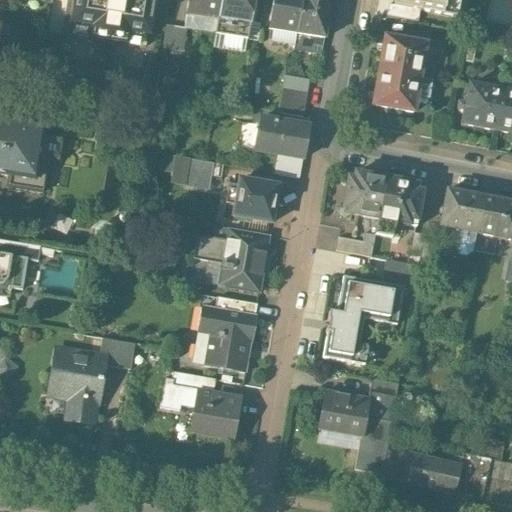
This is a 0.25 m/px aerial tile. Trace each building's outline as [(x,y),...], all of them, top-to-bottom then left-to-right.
[(149,36),(155,0),(74,0),(70,24),(73,24),(71,36),(145,48),(147,36),(149,36)] [(187,0),(185,18),(215,23),(219,0),(187,0)] [(219,0),(215,23),(246,28),(250,0),(219,0)] [(300,0),(271,0),(267,29),(294,34),(300,0)] [(324,1),(320,0),(300,0),(294,34),(323,39),(328,7),(324,1)] [(246,28),(215,23),(213,37),(244,42),(246,28)] [(178,55),(181,32),(172,30),(168,54),(178,55)] [(427,35),(411,32),(410,43),(426,46),(427,35)] [(410,43),(385,39),(379,73),(419,80),(423,62),(426,46),(410,43)] [(436,64),(423,62),(419,80),(432,82),(436,64)] [(419,80),(379,73),(373,108),(413,115),(416,100),(419,80)] [(309,93),(311,78),(285,76),(284,91),(309,93)] [(432,82),(419,80),(416,100),(429,102),(432,82)] [(501,91),(468,85),(460,124),(493,131),(501,91)] [(511,93),(501,91),(493,131),(511,134),(511,93)] [(298,105),(278,102),(276,115),(296,118),(298,105)] [(43,129),(0,121),(0,177),(9,178),(7,188),(42,194),(48,162),(58,164),(62,141),(41,138),(43,129)] [(307,129),(259,121),(254,149),(302,158),(307,129)] [(214,161),(170,157),(168,186),(212,189),(214,161)] [(385,180),(354,174),(353,180),(347,179),(342,209),(348,210),(347,216),(377,222),(378,222),(385,180)] [(416,186),(385,180),(378,222),(394,225),(415,229),(421,194),(415,193),(416,186)] [(276,189),(241,182),(240,189),(229,187),(228,191),(230,191),(228,205),(236,206),(234,218),(270,224),(276,189)] [(482,198),(445,192),(438,229),(476,236),(482,198)] [(511,204),(482,198),(476,236),(511,242),(511,204)] [(378,222),(377,222),(374,237),(391,240),(394,225),(378,222)] [(268,237),(211,227),(209,239),(196,236),(192,260),(218,264),(217,270),(220,270),(217,286),(258,293),(268,237)] [(374,237),(363,235),(362,244),(373,246),(374,237)] [(362,244),(337,239),(335,253),(370,259),(373,246),(362,244)] [(26,247),(0,242),(0,256),(24,261),(26,247)] [(0,288),(37,294),(42,263),(35,261),(37,249),(26,247),(24,261),(0,256),(0,288)] [(418,268),(378,261),(374,287),(402,292),(402,293),(413,295),(418,268)] [(374,287),(341,281),(335,319),(336,319),(329,361),(355,366),(362,326),(395,332),(402,293),(402,292),(374,287)] [(256,306),(215,299),(214,310),(254,317),(256,306)] [(214,310),(200,308),(195,333),(207,335),(202,367),(244,374),(249,343),(251,343),(256,318),(214,310)] [(134,346),(101,340),(101,342),(106,343),(104,358),(106,359),(105,368),(130,372),(134,346)] [(0,348),(0,373),(16,374),(17,348),(0,348)] [(104,358),(54,352),(50,374),(56,375),(53,393),(74,397),(70,418),(90,421),(87,440),(89,440),(94,405),(99,405),(105,368),(106,359),(104,358)] [(213,381),(171,375),(172,389),(211,395),(213,381)] [(397,386),(371,382),(369,396),(395,401),(397,386)] [(211,395),(172,389),(173,399),(193,402),(188,433),(231,440),(237,401),(210,397),(211,395)] [(368,403),(325,396),(319,428),(362,436),(365,421),(369,404),(368,403)] [(395,401),(369,396),(368,403),(369,404),(365,421),(390,426),(395,401)] [(390,426),(365,421),(362,436),(361,442),(355,473),(376,476),(376,477),(381,478),(386,453),(390,426)] [(504,444),(485,440),(480,460),(490,462),(489,463),(499,466),(499,465),(504,444)] [(407,458),(386,453),(381,478),(381,481),(401,485),(407,458)] [(480,460),(463,456),(459,469),(452,497),(480,503),(489,463),(490,462),(480,460)] [(439,465),(409,459),(409,458),(407,458),(401,485),(402,485),(432,492),(434,492),(440,465),(439,465)] [(511,472),(511,467),(499,465),(499,466),(489,463),(480,503),(511,510),(511,472)] [(458,470),(440,465),(434,492),(452,497),(459,469),(458,470)]
